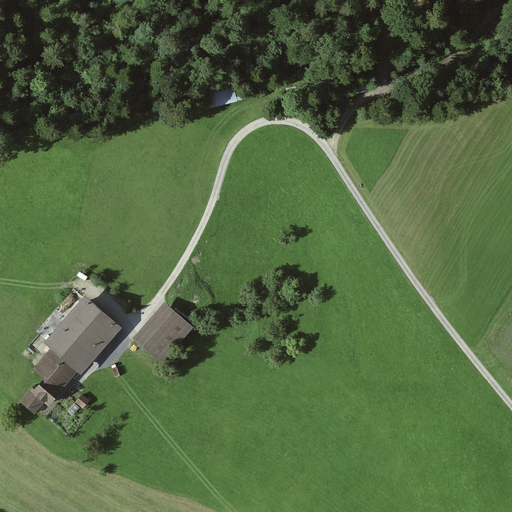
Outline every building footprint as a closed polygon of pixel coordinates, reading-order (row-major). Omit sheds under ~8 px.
[(208,98),(238,94),(233,63),(203,67),(208,98)] [(35,369),(44,377),(56,387),(85,355),(88,357),(115,326),(86,300),(48,343),(53,348),(35,369)] [(138,339),(160,359),(188,327),(165,308),(138,339)] [(33,385),(19,401),(32,413),(35,409),(42,401),(46,404),(59,389),(56,387),(44,377),(35,387),(33,385)] [(86,400),(80,395),(74,401),(80,406),(86,400)]
